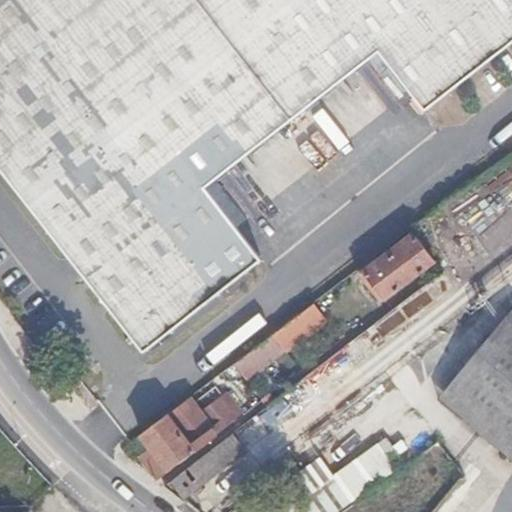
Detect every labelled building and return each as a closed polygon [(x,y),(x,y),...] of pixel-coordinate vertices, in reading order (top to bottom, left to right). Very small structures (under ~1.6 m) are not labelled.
[(511,0),(0,0),(0,170),(146,357),(264,263),(208,190),(381,55),(427,114),(511,47),(511,0)] [(379,302),(429,264),(410,239),(359,278),(376,299),(379,302)] [(372,302),(376,299),(359,278),(356,280),(372,302)] [(323,295),(311,304),(315,310),(327,300),(323,295)] [(311,304),(232,364),(243,378),(282,349),(280,347),(321,317),(315,310),(311,304)] [(511,459),(511,322),(446,406),(511,459)] [(67,384),(55,367),(44,375),(57,392),(67,384)] [(259,400),(264,406),(273,400),(268,393),(259,400)] [(166,415),(139,435),(167,471),(194,451),(193,450),(197,447),(196,445),(193,442),(220,422),(220,421),(229,414),(233,419),(242,412),(237,407),(229,413),(219,399),(199,415),(188,400),(167,416),(166,415)] [(193,442),(196,445),(222,425),(220,422),(193,442)] [(161,485),(178,499),(240,453),(227,435),(161,485)] [(384,454),(379,447),(290,511),(346,511),(400,474),(384,454)]
